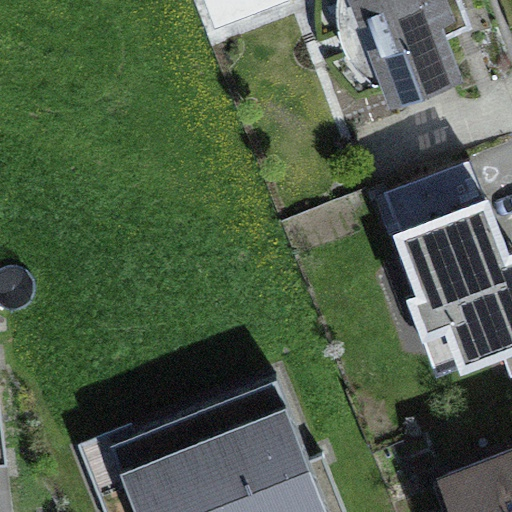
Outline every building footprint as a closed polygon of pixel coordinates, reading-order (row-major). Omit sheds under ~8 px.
[(247,0),(250,14),(283,9),(281,0),(247,0)] [(336,0),(336,7),(341,36),(356,61),(375,78),(383,75),(391,95),(463,67),(448,29),(474,20),(465,0),(336,0)] [(397,212),(392,213),(416,274),(407,280),(441,365),(500,342),(511,373),(511,372),(511,233),(511,234),(488,178),(482,180),(471,152),(387,184),(397,212)] [(279,370),(133,425),(129,419),(71,439),(99,511),(348,511),(323,446),(308,452),(279,370)] [(0,458),(9,458),(0,385),(0,458)] [(511,511),(511,432),(438,460),(457,511),(511,511)]
